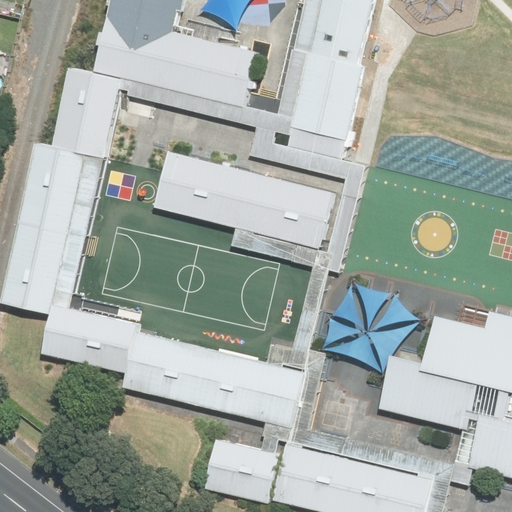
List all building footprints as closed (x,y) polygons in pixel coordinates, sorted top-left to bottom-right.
[(117,0),(102,68),(128,74),(250,101),(263,47),(178,28),(184,0),(117,0)] [(326,0),(300,122),(356,135),(372,62),(367,61),(380,0),(326,0)] [(102,68),(80,62),(61,141),(94,148),(109,152),(122,100),(128,74),(102,68)] [(61,141),(45,137),(8,300),(57,311),(60,300),(94,148),(61,141)] [(338,188),(175,147),(161,202),(324,244),(338,188)] [(102,310),(60,300),(57,311),(48,347),(133,367),(129,381),(299,422),(312,368),(141,327),(143,319),(102,310)] [(476,424),(486,377),(511,383),(511,313),(493,309),(490,324),(445,314),(436,357),(398,349),(386,404),(476,424)] [(511,418),(483,412),(472,463),(511,471),(511,418)] [(285,451),(220,436),(210,481),(275,496),(285,451)] [(428,511),(439,469),(293,436),(280,497),(347,511),(428,511)]
